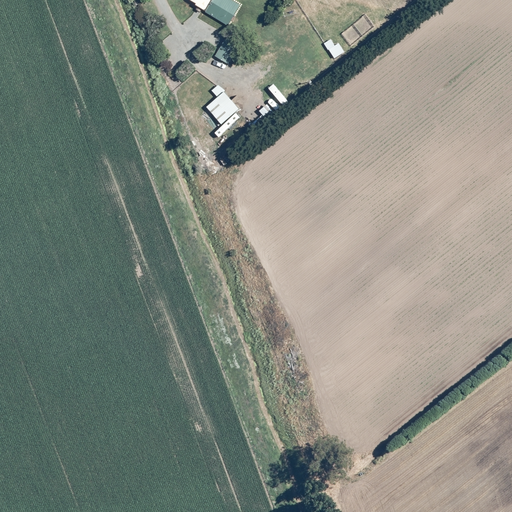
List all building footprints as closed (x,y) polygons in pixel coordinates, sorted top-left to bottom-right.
[(227,26),(240,5),(233,0),(190,0),(197,4),(196,5),(199,7),(197,11),(201,13),(202,10),(227,26)] [(237,46),(223,39),(214,57),(228,64),(237,46)] [(335,45),(330,39),(324,43),(334,58),(344,51),(338,43),(335,45)] [(219,97),(208,107),(223,125),(242,109),(220,83),(212,90),(219,97)] [(269,103),(261,111),(267,118),(275,110),(269,103)]
